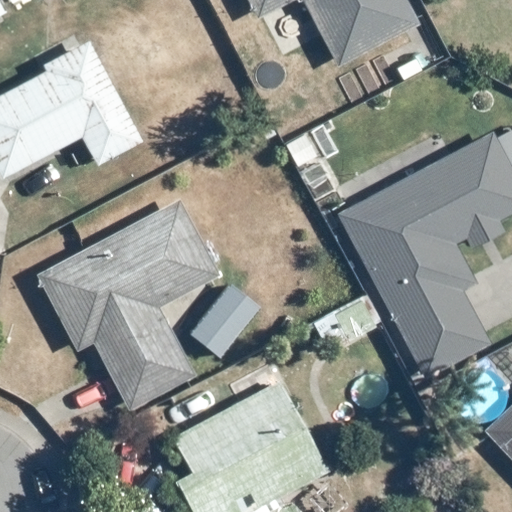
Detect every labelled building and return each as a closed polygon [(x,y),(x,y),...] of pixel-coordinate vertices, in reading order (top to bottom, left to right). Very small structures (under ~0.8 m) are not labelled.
[(417,23),(404,0),(245,0),(255,18),(287,0),(301,0),(337,66),(417,23)] [(138,139),(84,43),(0,89),(0,176),(77,133),(94,164),(138,139)] [(511,121),(335,213),(417,371),(483,337),(455,283),(469,276),(457,254),(511,225),(511,121)] [(216,273),(174,197),(35,275),(76,350),(89,342),(126,409),(193,372),(157,306),(216,273)] [(255,312),(227,287),(186,331),(215,357),(255,312)] [(377,324),(359,291),(310,317),(328,350),(377,324)] [(326,467),(274,373),(166,434),(188,472),(172,481),(189,511),(286,511),(277,495),(326,467)] [(511,391),(478,422),(511,458),(511,391)]
